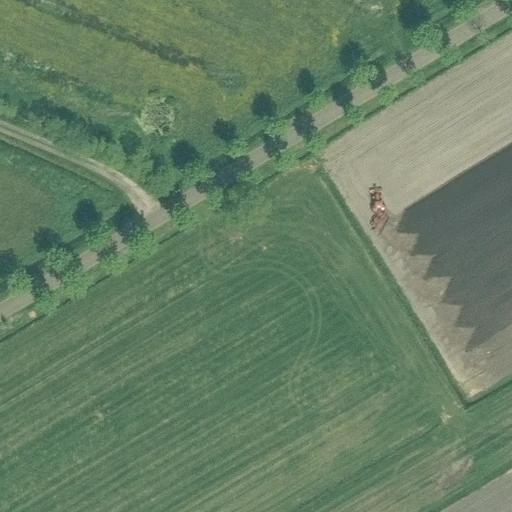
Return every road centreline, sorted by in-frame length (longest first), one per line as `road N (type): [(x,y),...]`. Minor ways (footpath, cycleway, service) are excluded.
road 1 (unclassified): [(511,0),(0,310)]
road 2 (track): [(0,127),(113,180),(150,219)]
